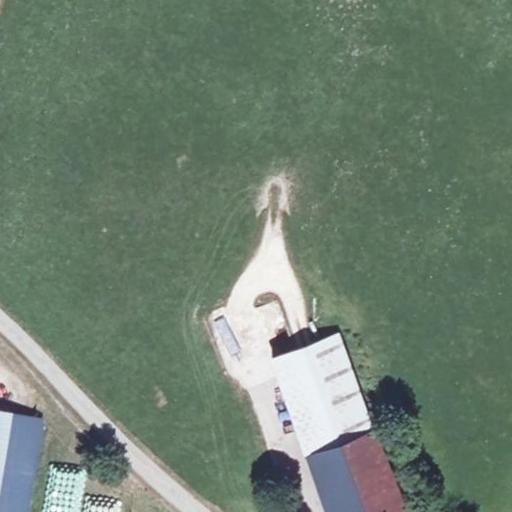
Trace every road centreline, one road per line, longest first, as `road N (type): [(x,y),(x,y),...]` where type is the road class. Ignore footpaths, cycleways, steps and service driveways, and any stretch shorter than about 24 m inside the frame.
road 1 (track): [(302,331),(283,281),(250,278),(238,293),(303,511)]
road 2 (residential): [(0,323),(211,511)]
